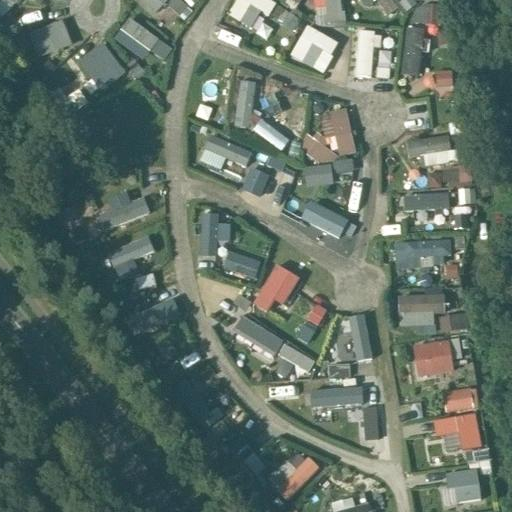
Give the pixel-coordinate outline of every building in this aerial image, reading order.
[(0,0),(0,12),(5,17),(20,0),(0,0)] [(168,3),(185,19),(193,10),(182,0),(141,0),(157,14),(168,3)] [(285,44),(299,12),(272,0),(236,0),(229,18),(285,44)] [(319,0),(321,23),(344,22),(342,0),(319,0)] [(361,0),(367,8),(379,0),(391,16),(412,2),(410,0),(395,0),(396,0),(395,0),(361,0)] [(417,23),(452,23),(452,4),(417,4),(417,23)] [(136,15),(133,20),(161,38),(165,33),(136,15)] [(129,19),(122,30),(152,50),(159,39),(129,19)] [(65,20),(30,31),(39,57),(73,46),(65,20)] [(291,55),(324,73),(341,43),(308,25),(291,55)] [(407,26),(404,74),(424,75),(427,28),(407,26)] [(437,44),(454,45),(454,29),(437,29),(437,44)] [(392,76),(392,49),(383,49),(383,31),(358,31),(358,76),(392,76)] [(105,42),(78,61),(102,92),(128,73),(105,42)] [(438,72),(439,97),(459,95),(458,71),(438,72)] [(252,128),(258,81),(242,80),(236,126),(252,128)] [(266,99),(290,107),(295,93),(271,85),(266,99)] [(62,86),(51,93),(69,117),(90,102),(79,88),(69,96),(62,86)] [(305,131),(311,163),(358,155),(349,106),(316,112),(319,129),(305,131)] [(258,136),(292,149),(297,136),(263,123),(258,136)] [(210,134),(199,161),(222,169),(227,156),(248,164),(254,151),(210,134)] [(426,155),(427,165),(455,163),(453,136),(409,140),(410,156),(426,155)] [(305,167),(309,186),(357,176),(353,158),(305,167)] [(251,167),(243,190),(263,197),(271,174),(251,167)] [(442,187),(444,175),(430,173),(428,185),(442,187)] [(451,209),(450,193),(405,195),(405,211),(451,209)] [(106,230),(151,213),(145,196),(99,214),(106,230)] [(350,241),(358,221),(309,201),(301,220),(350,241)] [(198,255),(219,255),(219,213),(198,213),(198,255)] [(116,269),(156,250),(148,234),(108,253),(116,269)] [(454,254),(453,240),(395,242),(396,270),(423,269),(422,256),(454,254)] [(228,251),(224,270),(257,276),(261,258),(228,251)] [(268,313),(275,299),(287,305),(301,277),(276,264),(254,306),(268,313)] [(139,289),(157,284),(155,273),(137,278),(139,289)] [(435,325),(435,313),(446,313),(446,293),(400,293),(400,325),(435,325)] [(175,298),(134,316),(142,333),(182,315),(175,298)] [(316,304),(309,320),(321,326),(328,309),(316,304)] [(274,357),(284,339),(242,314),(232,332),(274,357)] [(350,317),(359,360),(374,357),(366,314),(350,317)] [(442,314),(442,330),(469,330),(469,314),(442,314)] [(307,374),(316,361),(286,340),(277,353),(307,374)] [(416,376),(454,372),(451,341),(413,345),(416,376)] [(481,406),(476,386),(443,393),(447,413),(481,406)] [(478,415),(439,419),(442,452),(466,450),(467,463),(490,461),(489,447),(480,448),(478,415)] [(447,472),(448,502),(481,501),(480,471),(447,472)]
